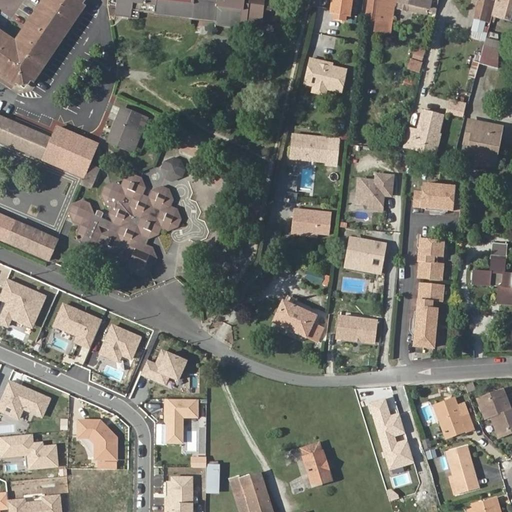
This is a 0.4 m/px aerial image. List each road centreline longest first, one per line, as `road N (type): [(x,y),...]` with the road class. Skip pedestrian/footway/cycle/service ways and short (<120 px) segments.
road 1 (residential): [(0,253),(270,371),(316,381),(404,373)]
road 2 (residential): [(445,341),(455,221),(411,217),(404,373)]
road 3 (residential): [(145,511),(141,420),(0,349)]
road 4 (track): [(209,343),(280,495)]
road 5 (residential): [(43,114),(86,120),(109,90),(109,19)]
